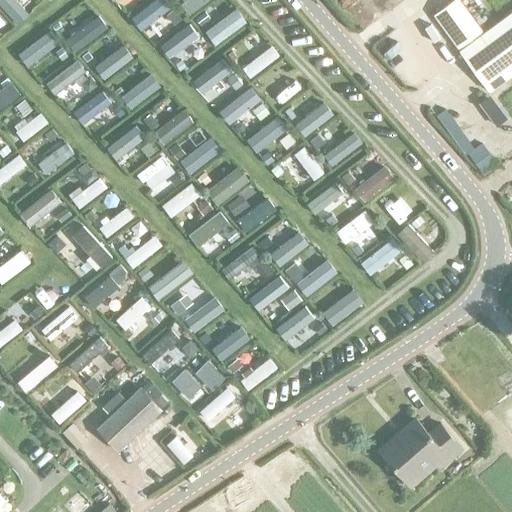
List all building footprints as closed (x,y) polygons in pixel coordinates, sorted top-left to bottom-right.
[(0,0),(0,3),(17,22),(29,12),(18,0),(0,0)] [(168,0),(145,0),(130,12),(139,25),(170,2),(168,0)] [(189,14),(206,0),(181,0),(180,2),(189,14)] [(511,11),(483,33),(458,0),(452,0),(433,14),(489,90),(511,73),(511,11)] [(236,5),(206,28),(216,42),(247,19),(236,5)] [(174,23),(182,17),(174,7),(167,13),(174,23)] [(201,24),(211,17),(205,9),(195,17),(201,24)] [(97,10),(65,35),(74,47),(107,23),(97,10)] [(189,19),(158,42),(167,55),(199,32),(189,19)] [(55,29),(62,24),(58,20),(52,24),(55,29)] [(50,26),(17,50),(27,63),(59,38),(50,26)] [(205,52),(212,47),(205,37),(197,43),(205,52)] [(123,40),(94,63),(103,75),(133,53),(123,40)] [(62,58),(67,54),(61,46),(56,50),(62,58)] [(93,55),(88,49),(82,54),(87,59),(93,55)] [(221,53),(190,76),(199,89),(231,66),(221,53)] [(76,55),(43,79),(52,92),(85,67),(76,55)] [(150,69),(121,91),(131,104),(160,81),(150,69)] [(81,81),(88,90),(97,83),(90,74),(81,81)] [(236,87),(244,81),(239,74),(231,80),(236,87)] [(10,77),(0,84),(0,104),(20,90),(10,77)] [(250,83),(219,106),(228,119),(259,97),(250,83)] [(101,84),(72,107),(82,119),(111,97),(101,84)] [(117,94),(123,89),(120,85),(114,90),(117,94)] [(20,116),(32,107),(24,97),(13,105),(20,116)] [(304,134),(333,111),(323,100),(295,123),(304,134)] [(260,118),(270,111),(262,101),(252,108),(260,118)] [(183,104),(152,128),(162,140),(193,118),(183,104)] [(114,120),(124,112),(119,105),(109,114),(114,120)] [(39,108),(14,128),(22,137),(47,119),(39,108)] [(150,111),(143,117),(152,128),(159,122),(150,111)] [(277,112),(246,135),(255,148),(287,126),(277,112)] [(136,122),(106,144),(116,157),(146,134),(136,122)] [(50,140),(59,133),(53,126),(44,132),(50,140)] [(353,127),(322,150),(332,163),(363,140),(353,127)] [(317,147),(325,140),(318,131),(309,138),(317,147)] [(210,133),(179,156),(189,169),(220,146),(210,133)] [(66,137),(36,160),(46,172),(75,149),(66,137)] [(158,147),(151,137),(140,146),(148,155),(158,147)] [(177,157),(185,151),(177,140),(169,146),(177,157)] [(11,149),(6,143),(0,147),(0,152),(3,156),(11,149)] [(304,144),(293,152),(314,178),(324,170),(304,144)] [(267,164),(274,158),(267,149),(260,155),(267,164)] [(16,151),(0,163),(0,183),(26,163),(16,151)] [(82,172),(91,166),(86,160),(78,166),(82,172)] [(277,176),(284,169),(277,162),(270,168),(277,176)] [(384,162),(353,185),(363,198),(394,175),(384,162)] [(237,163),(206,186),(216,199),(247,176),(237,163)] [(349,180),(356,174),(351,168),(344,174),(349,180)] [(205,170),(198,175),(205,183),(211,179),(205,170)] [(39,178),(33,172),(26,178),(31,184),(39,178)] [(80,183),(68,192),(79,206),(107,185),(99,175),(83,187),(80,183)] [(191,178),(160,202),(169,214),(200,192),(191,178)] [(334,179),(305,200),(314,210),(343,189),(334,179)] [(30,224),(62,199),(52,186),(20,211),(30,224)] [(423,204),(414,191),(383,215),(392,227),(423,204)] [(235,214),(249,203),(242,192),(227,203),(235,214)] [(245,230),(276,207),(268,195),(236,218),(245,230)] [(206,197),(196,204),(203,214),(213,206),(206,197)] [(377,212),(384,207),(379,200),(372,205),(377,212)] [(103,222),(99,225),(107,235),(134,214),(126,204),(109,217),(106,214),(100,218),(103,222)] [(71,213),(66,206),(56,213),(61,220),(71,213)] [(219,206),(188,229),(198,242),(229,219),(219,206)] [(98,215),(92,208),(85,213),(90,220),(98,215)] [(345,242),(374,220),(365,208),(336,229),(345,242)] [(331,224),(338,220),(333,213),(326,217),(331,224)] [(419,214),(411,221),(416,227),(424,220),(419,214)] [(113,255),(83,223),(72,234),(90,253),(86,256),(97,267),(100,264),(102,265),(113,255)] [(407,223),(397,232),(423,261),(433,251),(407,223)] [(234,226),(225,234),(231,241),(240,234),(234,226)] [(301,229),(271,252),(278,261),(309,238),(301,229)] [(57,251),(66,242),(57,233),(47,242),(57,251)] [(133,266),(162,243),(154,233),(135,248),(132,244),(128,247),(124,242),(117,247),(133,266)] [(263,247),(272,240),(266,233),(257,240),(263,247)] [(370,273),(402,248),(392,236),(360,260),(370,273)] [(251,242),(221,265),(228,275),(259,251),(251,242)] [(357,254),(363,250),(359,243),(352,248),(357,254)] [(0,281),(1,283),(31,260),(21,248),(0,264),(0,281)] [(413,263),(405,253),(398,258),(406,268),(413,263)] [(182,256),(148,281),(157,294),(192,268),(182,256)] [(263,276),(274,268),(265,257),(254,265),(263,276)] [(337,270),(328,259),(298,281),(307,293),(337,270)] [(291,277),(302,269),(295,260),(285,269),(291,277)] [(129,273),(120,262),(109,271),(110,273),(85,294),(94,305),(119,284),(118,282),(129,273)] [(145,279),(153,272),(146,264),(137,271),(145,279)] [(279,273),(249,296),(259,309),(289,286),(279,273)] [(353,285),(322,308),(331,321),(363,298),(353,285)] [(303,298),(294,287),(281,297),(289,308),(303,298)] [(179,297),(178,296),(171,302),(178,313),(186,307),(186,306),(193,301),(186,291),(179,297)] [(214,293),(183,316),(192,329),(223,306),(214,293)] [(125,328),(150,305),(141,294),(116,317),(125,328)] [(306,300),(275,324),(285,336),(316,314),(306,300)] [(38,304),(29,311),(35,318),(43,311),(38,304)] [(69,304),(41,327),(51,339),(78,315),(69,304)] [(163,317),(158,311),(150,318),(155,323),(163,317)] [(0,344),(23,327),(15,316),(0,327),(0,344)] [(327,326),(322,320),(314,327),(320,333),(327,326)] [(98,328),(92,321),(85,327),(91,334),(98,328)] [(220,359),(249,337),(240,325),(211,347),(220,359)] [(180,337),(171,327),(142,352),(150,362),(180,337)] [(27,342),(36,335),(30,328),(22,335),(27,342)] [(203,342),(210,337),(205,330),(198,336),(203,342)] [(108,344),(100,335),(69,362),(77,371),(100,352),(102,354),(107,350),(105,347),(108,344)] [(198,346),(190,337),(181,345),(189,354),(198,346)] [(26,390),(58,362),(49,353),(17,380),(26,390)] [(125,362),(118,354),(111,361),(118,368),(125,362)] [(248,388),(278,365),(270,355),(253,368),(250,364),(241,371),(244,375),(240,378),(248,388)] [(233,371),(243,363),(237,356),(227,364),(233,371)] [(226,375),(208,357),(195,370),(213,388),(226,375)] [(202,384),(184,367),(172,379),(190,396),(202,384)] [(102,383),(93,374),(85,382),(93,391),(102,383)] [(208,418),(235,395),(226,385),(199,409),(208,418)] [(118,450),(162,409),(140,386),(96,427),(118,450)] [(60,422),(87,398),(78,388),(51,412),(60,422)] [(440,468),(462,449),(440,422),(428,432),(416,417),(378,448),(412,487),(437,465),(440,468)] [(77,446),(87,437),(72,421),(63,430),(77,446)] [(176,434),(166,442),(183,462),(193,454),(176,434)] [(113,511),(117,509),(110,501),(97,511),(113,511)]
